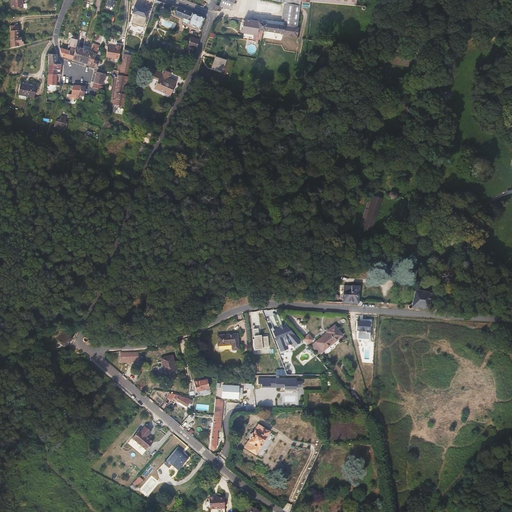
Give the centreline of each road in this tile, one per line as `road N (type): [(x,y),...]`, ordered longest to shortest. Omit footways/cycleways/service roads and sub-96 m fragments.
road 1 (residential): [(511,320),(279,304),(228,313),(176,336),(85,348)]
road 2 (residential): [(169,0),(210,19),(83,325),(78,339),(85,348)]
road 3 (residential): [(85,348),(284,511)]
